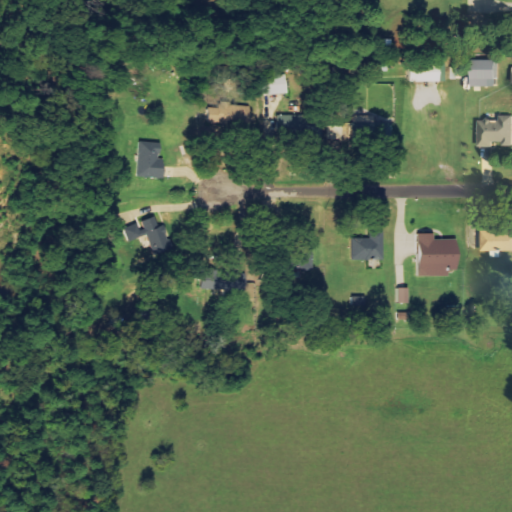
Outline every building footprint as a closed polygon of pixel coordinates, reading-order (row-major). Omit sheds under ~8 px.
[(474,86),(499,86),(498,59),(474,60),(474,86)] [(445,81),(445,64),(409,63),(408,80),(445,81)] [(262,75),(263,94),(288,93),(287,74),(262,75)] [(511,145),(511,114),(501,115),(501,119),(479,120),(480,146),(496,146),(496,142),(505,141),(505,146),(511,145)] [(351,116),(351,135),(392,135),(392,116),(351,116)] [(163,177),(164,158),(159,158),(160,142),(138,141),(137,176),(163,177)] [(171,248),(160,214),(123,227),(128,241),(148,235),(154,253),(171,248)] [(511,229),(483,230),(483,251),(511,250),(511,229)] [(418,275),(447,275),(447,269),(456,269),(456,238),(433,238),(433,232),(417,233),(418,275)] [(383,258),(382,234),(350,236),(351,260),(383,258)] [(246,271),(202,270),(201,289),(245,290),(246,271)] [(397,287),(397,302),(408,302),(408,287),(397,287)]
